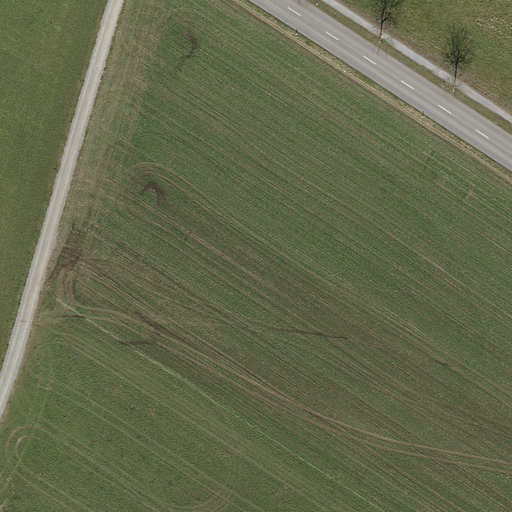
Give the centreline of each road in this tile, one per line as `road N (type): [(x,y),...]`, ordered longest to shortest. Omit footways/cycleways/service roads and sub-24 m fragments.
road 1 (track): [(117,0),(0,397)]
road 2 (tertiary): [(511,153),(272,0)]
